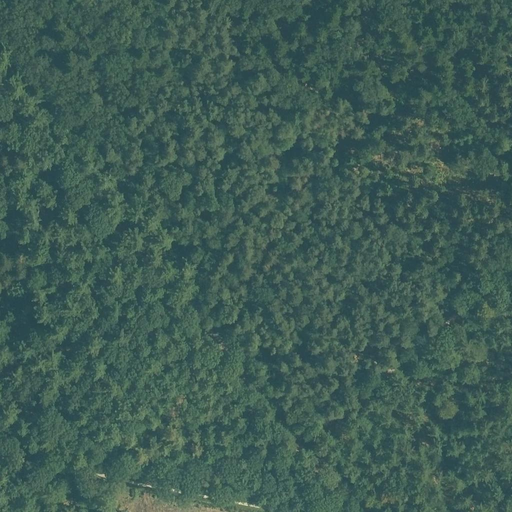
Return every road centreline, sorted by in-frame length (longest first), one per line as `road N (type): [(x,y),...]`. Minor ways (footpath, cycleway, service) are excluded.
road 1 (track): [(0,87),(367,511)]
road 2 (track): [(304,443),(511,271)]
